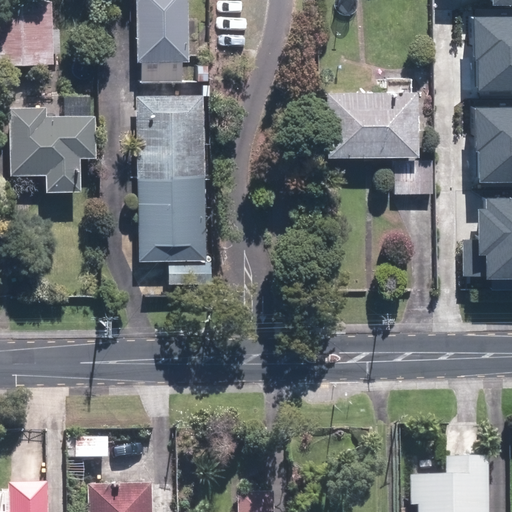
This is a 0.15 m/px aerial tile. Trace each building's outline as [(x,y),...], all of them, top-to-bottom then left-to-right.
[(0,0),(0,60),(55,59),(53,0),(0,0)] [(191,0),(139,0),(141,57),(192,56),(191,0)] [(481,58),(481,91),(511,91),(511,17),(478,17),(478,58),(481,58)] [(419,87),(330,88),(330,149),(419,148),(419,87)] [(203,93),(140,94),(141,255),(205,254),(203,93)] [(48,105),(13,105),(13,169),(50,169),(50,184),(83,184),(83,153),(96,153),(95,112),(48,112),(48,105)] [(511,108),(476,109),(477,150),(481,150),(482,182),(511,181),(511,108)] [(434,157),(395,158),(396,192),(435,191),(434,157)] [(488,277),(511,277),(511,199),(487,200),(487,211),(479,211),(480,241),(463,241),(463,276),(488,276),(488,277)] [(39,205),(2,204),(1,248),(38,249),(39,205)] [(169,262),(170,280),(204,278),(203,260),(169,262)] [(69,436),(68,456),(107,457),(108,438),(69,436)] [(489,511),(489,455),(446,455),(447,472),(413,473),(413,502),(420,502),(420,511),(489,511)] [(13,511),(50,511),(50,483),(13,484),(13,511)] [(153,511),(154,483),(91,484),(91,511),(153,511)] [(274,511),(274,491),(241,492),(241,511),(274,511)]
